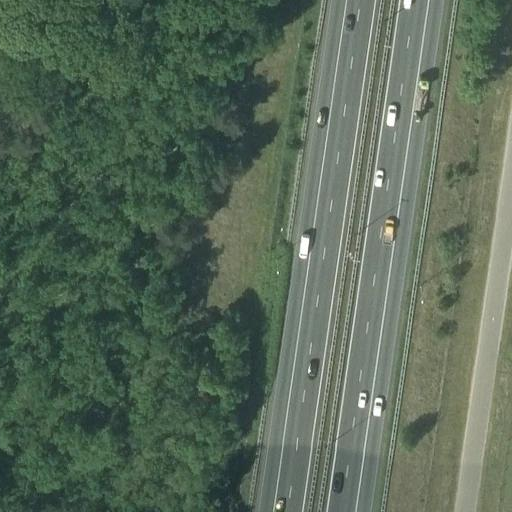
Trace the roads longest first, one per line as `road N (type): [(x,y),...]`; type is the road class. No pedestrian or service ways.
road 1 (motorway): [(346,511),(420,0)]
road 2 (motorway): [(353,0),(280,511)]
road 3 (unclassified): [(462,511),(511,164)]
